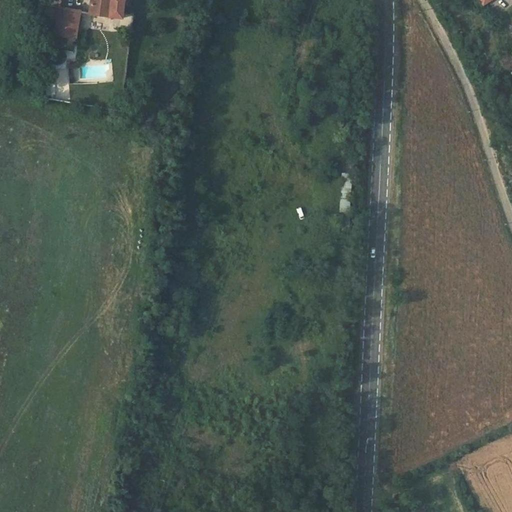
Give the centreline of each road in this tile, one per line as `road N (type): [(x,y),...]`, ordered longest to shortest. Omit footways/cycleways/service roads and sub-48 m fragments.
road 1 (primary): [(386,0),(367,511)]
road 2 (unclassified): [(511,222),(474,106),(423,0)]
